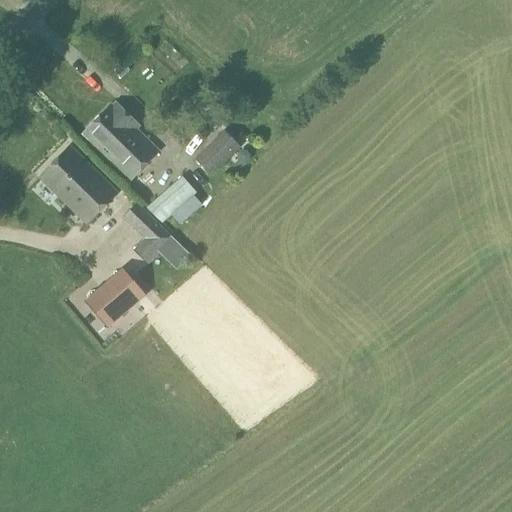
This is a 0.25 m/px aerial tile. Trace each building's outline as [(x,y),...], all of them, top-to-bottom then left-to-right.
[(159,24),(143,32),(154,57),(170,50),(159,24)] [(39,79),(58,97),(67,87),(47,70),(39,79)] [(122,111),(119,114),(111,107),(83,136),(131,182),(159,153),(132,127),(135,124),(122,111)] [(224,132),(195,160),(213,177),(241,148),(224,132)] [(41,179),(88,225),(118,194),(71,148),(41,179)] [(197,194),(182,178),(148,208),(161,224),(197,194)] [(172,240),(158,226),(132,252),(146,266),(172,240)] [(145,295),(124,270),(85,303),(107,328),(145,295)]
